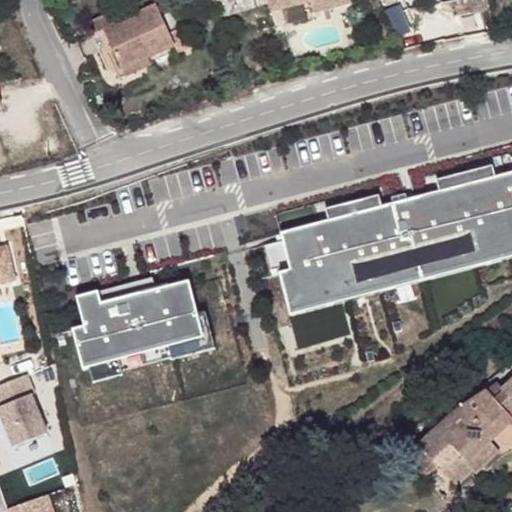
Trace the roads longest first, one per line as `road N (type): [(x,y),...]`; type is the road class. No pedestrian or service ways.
road 1 (unclassified): [(511,51),(349,86),(106,165)]
road 2 (residential): [(106,165),(36,30),(29,0)]
